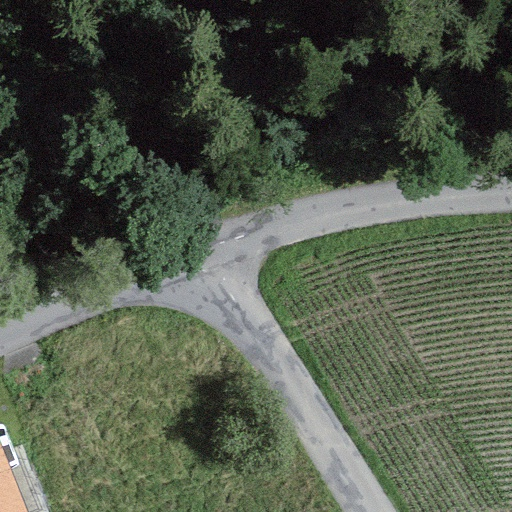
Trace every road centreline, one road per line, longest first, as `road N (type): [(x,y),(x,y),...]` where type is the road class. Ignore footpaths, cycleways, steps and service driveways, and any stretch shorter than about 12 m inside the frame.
road 1 (unclassified): [(511,188),(356,204),(198,248)]
road 2 (residential): [(366,511),(198,248)]
road 3 (unclassified): [(198,248),(0,327)]
